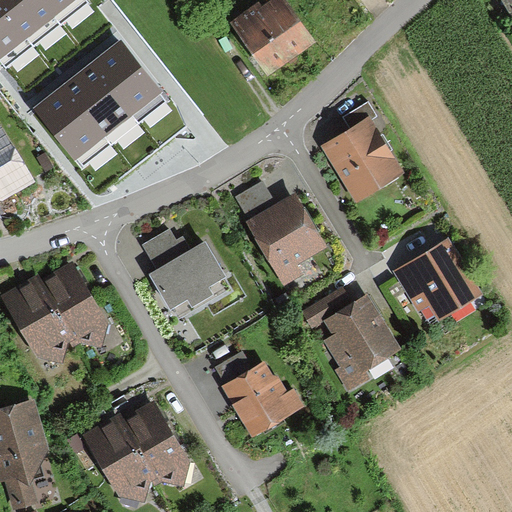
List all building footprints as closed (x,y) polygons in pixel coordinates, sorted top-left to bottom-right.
[(91,3),(88,0),(0,0),(0,66),(3,71),(91,3)] [(314,43),(283,0),(269,0),(262,5),(260,1),(230,23),(267,76),(314,43)] [(511,0),(499,0),(511,20),(511,0)] [(168,98),(119,39),(104,51),(78,72),(50,94),(32,109),(81,167),(168,98)] [(368,102),(343,118),(351,130),(370,118),(372,120),(377,116),(368,102)] [(351,130),(321,147),(354,204),(404,174),(372,120),(370,118),(351,130)] [(0,198),(3,200),(33,184),(2,127),(0,128),(0,198)] [(328,248),(296,194),(278,204),(264,181),(236,198),(249,220),(246,222),(285,287),(316,269),(310,259),(328,248)] [(158,268),(150,273),(177,319),(231,287),(205,242),(193,250),(184,234),(177,238),(171,228),(144,244),(158,268)] [(449,237),(393,272),(418,312),(429,305),(440,321),(484,293),(449,237)] [(68,267),(6,301),(40,361),(101,327),(68,267)] [(324,321),(353,303),(344,287),(301,312),(311,329),(324,321)] [(324,321),(332,335),(324,340),(340,366),(333,371),(346,391),(369,377),(366,371),(402,349),(368,294),(353,303),(324,321)] [(245,349),(216,366),(227,384),(222,387),(252,437),(304,406),(293,389),(288,392),(276,372),(273,375),(265,362),(256,367),(245,349)] [(35,398),(0,407),(0,481),(0,482),(6,480),(14,509),(36,503),(30,480),(51,456),(35,398)] [(151,399),(83,439),(121,502),(142,500),(152,481),(176,484),(188,465),(151,399)]
